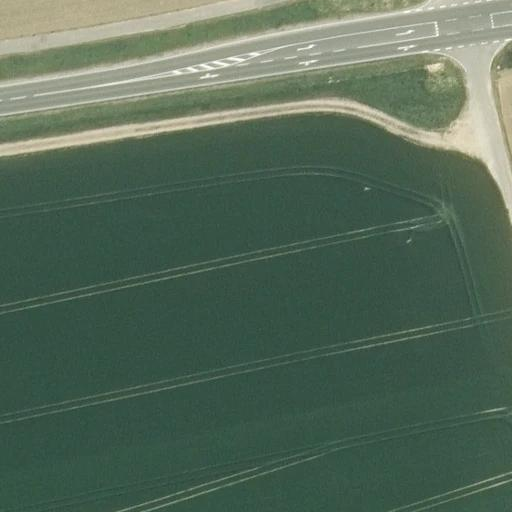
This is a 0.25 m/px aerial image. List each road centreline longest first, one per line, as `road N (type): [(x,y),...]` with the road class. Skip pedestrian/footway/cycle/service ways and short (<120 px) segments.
road 1 (secondary): [(511,18),(0,98)]
road 2 (track): [(495,139),(425,138),(320,104),(0,151)]
road 3 (track): [(458,0),(511,202)]
